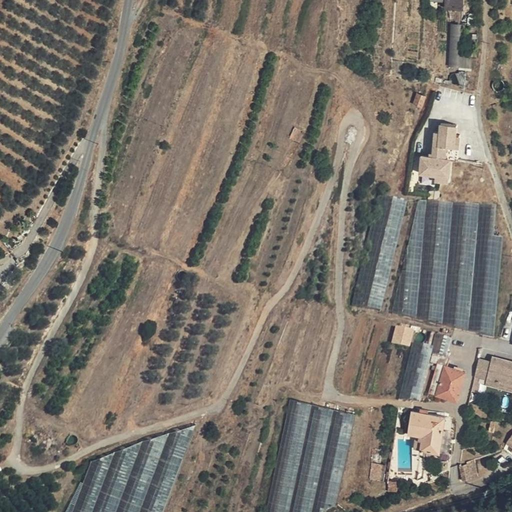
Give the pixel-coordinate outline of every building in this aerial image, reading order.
[(460,57),(461,24),(451,24),(448,67),(459,67),(460,57)] [(459,67),(471,68),(472,58),(460,57),(459,67)] [(499,67),(491,66),(491,79),(498,80),(499,80),(499,67)] [(459,86),(467,87),(468,76),(459,75),(460,76),(461,78),(461,80),(460,81),(459,86)] [(425,97),(417,94),(414,104),(422,107),(425,97)] [(457,124),(440,123),(440,131),(438,157),(432,156),(421,156),(420,173),(436,175),(449,176),(451,158),(452,146),(459,147),(460,134),(456,134),(457,124)] [(305,131),(295,127),(290,139),(299,143),(305,131)] [(458,159),(459,147),(452,146),(451,158),(458,159)] [(353,304),(381,310),(407,201),(379,194),(353,304)] [(392,313),(493,338),(502,238),(493,237),(495,206),(418,201),(392,313)] [(401,329),(402,328),(396,326),(392,343),(409,347),(413,330),(404,328),(404,330),(401,329)] [(431,354),(432,354),(445,357),(451,340),(435,334),(432,347),(431,354)] [(432,347),(413,342),(399,399),(419,402),(431,354),(432,347)] [(445,357),(432,354),(430,362),(437,365),(428,393),(457,401),(466,372),(447,366),(450,359),(445,357)] [(511,361),(492,356),(490,361),(486,377),(485,378),(499,381),(500,379),(511,382),(511,361)] [(486,377),(490,361),(479,358),(474,374),(486,377)] [(474,374),(469,373),(465,388),(470,389),(474,374)] [(499,381),(485,378),(484,383),(511,390),(511,382),(500,379),(499,381)] [(289,511),(312,405),(289,400),(265,511),(289,511)] [(311,511),(334,409),(312,405),(289,511),(311,511)] [(356,414),(334,409),(311,511),(320,511),(337,504),(356,414)] [(446,416),(411,410),(408,433),(420,435),(419,439),(416,438),(414,448),(440,452),(446,416)] [(143,441),(91,462),(83,483),(80,482),(65,511),(163,511),(197,424),(143,441)] [(467,464),(471,479),(478,477),(474,460),(466,463),(467,464)] [(383,464),(371,463),(370,479),(381,480),(383,464)] [(462,482),(471,479),(467,464),(459,467),(462,482)] [(397,482),(388,482),(388,491),(398,491),(397,482)]
